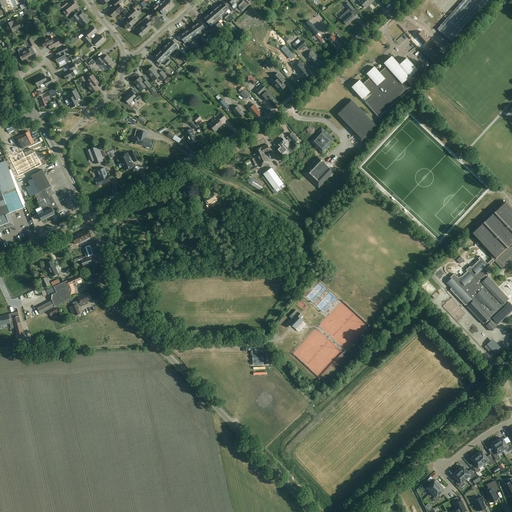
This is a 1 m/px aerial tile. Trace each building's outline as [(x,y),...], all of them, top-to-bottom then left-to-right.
[(66,10),(63,12),(67,17),(70,14),(69,13),(74,9),(75,10),(78,7),(72,0),(68,4),(65,1),(59,6),(62,10),(64,8),(66,10)] [(119,0),(115,0),(112,3),(114,5),(114,6),(108,12),(113,18),(123,9),(119,4),(121,2),(119,0)] [(163,0),(161,2),(169,10),(174,6),(168,0),(163,0)] [(244,7),(241,5),(236,0),(227,0),(233,5),(235,3),(239,7),(241,10),(244,7)] [(489,0),(463,0),(437,29),(451,42),(489,0)] [(226,11),(229,8),(230,7),(229,5),(227,6),(223,1),(218,6),(229,20),(230,19),(231,21),(234,18),(231,14),(230,15),(226,11)] [(169,10),(161,2),(158,6),(155,3),(151,6),(156,11),(158,9),(164,15),(169,10)] [(345,5),(351,11),(354,9),(348,2),(345,5)] [(28,10),(35,18),(40,14),(39,13),(40,12),(33,5),(28,10)] [(213,9),(219,17),(222,15),(227,21),(229,20),(218,6),(213,9)] [(135,22),(133,20),(136,17),(135,16),(138,13),(134,8),(126,15),(128,17),(122,23),(128,29),(135,22)] [(208,13),(220,28),(222,26),(218,21),(221,19),(219,17),(213,9),(208,13)] [(349,22),(354,17),(349,11),(346,13),(345,12),(339,17),(341,19),(344,21),(343,22),(346,25),(349,22)] [(76,13),(71,18),(75,23),(78,21),(83,27),(89,22),(84,16),(85,16),(83,13),(79,16),(76,13)] [(220,28),(208,13),(203,18),(209,25),(212,23),(218,30),(220,28)] [(148,27),(151,24),(152,23),(152,24),(155,22),(153,19),(151,20),(152,20),(150,22),(147,19),(143,22),(144,23),(136,31),(142,37),(150,29),(148,27)] [(9,33),(16,30),(21,28),(18,21),(16,22),(15,21),(14,21),(12,21),(5,24),(9,33)] [(194,24),(203,37),(204,36),(205,38),(207,37),(203,30),(205,29),(200,21),(194,24)] [(311,22),(306,27),(314,37),(319,32),(311,22)] [(189,28),(195,36),(198,34),(201,38),(203,37),(194,24),(189,28)] [(87,43),(90,40),(89,38),(96,31),(92,26),(84,33),(87,36),(83,39),(87,43)] [(219,36),(212,27),(209,29),(216,38),(219,36)] [(184,32),(193,44),(195,42),(192,38),(195,36),(189,28),(184,32)] [(422,44),(428,39),(421,31),(416,36),(419,39),(418,40),(422,44)] [(193,44),(184,32),(179,35),(184,43),(187,41),(191,45),(193,44)] [(333,34),(328,38),(337,49),(342,45),(333,34)] [(90,40),(87,43),(90,48),(94,44),(97,47),(105,40),(100,35),(92,42),(90,40)] [(50,36),(41,41),(44,48),(53,43),(54,47),(60,44),(57,38),(52,41),(50,36)] [(300,37),(293,44),(299,51),(306,44),(300,37)] [(26,40),(30,47),(35,44),(31,38),(26,40)] [(166,44),(179,57),(182,55),(179,53),(175,48),(178,46),(171,39),(166,44)] [(179,57),(166,44),(162,48),(168,55),(171,53),(175,57),(176,56),(178,58),(179,57)] [(65,45),(60,49),(61,52),(54,56),(57,63),(66,58),(63,53),(67,50),(65,45)] [(168,55),(162,48),(157,53),(168,64),(170,61),(166,57),(168,55)] [(28,49),(18,54),(22,61),(32,55),(28,49)] [(187,59),(190,57),(184,50),(181,52),(187,59)] [(310,50),(305,56),(317,69),(322,64),(310,50)] [(168,64),(157,53),(152,57),(159,64),(162,61),(166,66),(168,64)] [(100,57),(95,61),(99,65),(102,63),(108,70),(114,64),(107,56),(103,59),(100,57)] [(362,98),(372,109),(379,117),(401,97),(399,95),(407,88),(407,89),(411,86),(406,79),(417,69),(407,58),(399,65),(392,56),(384,63),(387,66),(379,73),(374,67),(366,73),(370,77),(363,84),(359,80),(352,87),(362,99),(362,98)] [(272,61),(267,65),(270,69),(275,65),(272,61)] [(73,63),(68,66),(70,69),(62,73),(66,80),(75,75),(72,71),(76,69),(73,63)] [(303,65),(297,70),(301,75),(302,74),(305,78),(311,73),(303,65)] [(154,81),(156,79),(159,76),(161,79),(165,76),(161,71),(159,73),(157,71),(156,71),(151,66),(145,72),(154,81)] [(280,91),(285,86),(281,81),(283,79),(278,73),(273,77),(276,80),(273,83),(280,91)] [(43,74),(33,79),(37,86),(45,83),(47,86),(53,83),(50,77),(46,79),(43,74)] [(92,75),(86,79),(89,83),(86,85),(93,93),(98,89),(94,84),(97,82),(92,75)] [(139,77),(133,83),(140,91),(144,87),(147,90),(151,86),(146,81),(144,83),(139,77)] [(274,106),(278,103),(265,90),(266,89),(262,85),(255,91),(259,96),(259,95),(265,101),(267,99),(274,106)] [(51,97),(58,95),(55,88),(50,90),(50,91),(48,92),(51,97)] [(251,94),(245,88),(240,93),(246,99),(251,94)] [(75,90),(69,93),(71,97),(67,99),(72,108),(78,104),(75,97),(78,96),(75,90)] [(128,94),(123,98),(128,104),(134,99),(136,102),(140,98),(136,93),(134,94),(131,90),(127,93),(128,94)] [(48,94),(38,98),(42,107),(48,104),(46,98),(49,97),(48,94)] [(229,106),(222,99),(218,103),(225,110),(229,106)] [(361,140),(376,126),(350,99),(342,108),(341,107),(334,114),(347,127),(347,126),(361,140)] [(252,105),(248,109),(257,118),(261,115),(259,113),(261,112),(256,106),(254,108),(252,105)] [(237,106),(232,110),(239,118),(244,114),(237,106)] [(216,119),(209,125),(214,131),(223,124),(221,122),(226,118),(221,112),(215,117),(216,119)] [(129,117),(128,122),(131,123),(131,125),(135,126),(136,120),(132,119),(133,118),(129,117)] [(329,145),(334,139),(321,127),(316,133),(317,134),(310,141),(319,149),(318,150),(322,154),(330,146),(329,145)] [(191,128),(184,132),(189,140),(188,142),(190,142),(190,143),(192,143),(193,143),(194,142),(197,140),(193,132),(191,128)] [(150,148),(152,139),(145,138),(147,132),(139,130),(138,136),(137,136),(135,144),(150,148)] [(17,137),(20,142),(22,141),(25,147),(28,145),(29,145),(34,143),(28,131),(23,134),(17,137)] [(286,143),(282,138),(277,142),(281,147),(277,150),(281,154),(287,149),(284,145),(286,143)] [(270,153),(269,150),(267,145),(261,147),(263,152),(262,153),(264,156),(266,154),(266,155),(270,153)] [(89,149),(93,158),(88,160),(91,166),(95,164),(104,161),(98,146),(89,149)] [(106,149),(108,155),(115,152),(112,146),(106,149)] [(263,152),(261,147),(254,151),(256,154),(253,155),(255,158),(256,158),(260,167),(270,163),(269,160),(268,161),(266,158),(268,158),(266,155),(266,154),(264,156),(262,153),(263,152)] [(7,157),(17,177),(39,166),(33,153),(21,159),(17,152),(7,157)] [(134,162),(139,159),(136,153),(135,153),(135,152),(130,154),(131,156),(129,157),(127,153),(121,156),(122,157),(119,159),(125,170),(133,166),(131,162),(133,161),(134,162)] [(318,188),(334,172),(317,156),(302,173),(318,188)] [(258,168),(254,158),(251,160),(252,163),(247,165),(251,172),(258,168)] [(5,161),(4,161),(0,162),(0,228),(13,223),(9,213),(24,207),(23,204),(5,161)] [(273,190),(274,189),(275,190),(284,183),(272,167),(263,174),(272,186),(271,187),(273,190)] [(110,180),(108,175),(107,175),(104,168),(97,170),(100,178),(95,179),(95,180),(96,182),(96,183),(97,185),(97,186),(105,182),(110,180)] [(31,175),(40,191),(42,190),(53,211),(62,207),(43,170),(31,175)] [(42,190),(40,191),(34,194),(44,212),(39,215),(42,221),(55,214),(53,211),(42,190)] [(209,203),(210,205),(217,201),(216,199),(216,198),(213,192),(205,197),(209,203)] [(466,304),(467,306),(467,307),(483,324),(484,323),(486,325),(491,331),(496,326),(498,324),(511,311),(511,304),(509,302),(507,304),(506,302),(509,299),(488,276),(487,277),(484,275),(488,271),(486,269),(494,260),(502,269),(511,261),(511,260),(511,209),(505,202),(499,208),(496,205),(488,213),(474,225),(477,229),(473,233),(492,253),(490,255),(492,259),(487,264),(480,256),(478,258),(479,260),(471,268),(470,266),(466,270),(467,271),(463,275),(458,277),(454,273),(450,277),(451,278),(447,282),(452,288),(450,289),(465,305),(466,304)] [(87,230),(79,234),(81,238),(83,242),(90,239),(89,238),(90,237),(87,230)] [(79,234),(71,237),(75,245),(80,242),(81,243),(83,242),(81,238),(79,234)] [(83,248),(86,257),(93,255),(90,245),(83,248)] [(81,261),(81,262),(80,262),(82,266),(83,265),(83,266),(92,263),(90,257),(81,261)] [(60,273),(57,267),(55,267),(52,260),(46,263),(49,270),(48,271),(51,277),(60,273)] [(79,275),(67,281),(67,280),(54,286),(57,292),(52,294),(52,299),(52,300),(37,308),(40,314),(71,298),(72,289),(69,284),(72,282),(72,284),(81,279),(79,275)] [(40,280),(44,287),(44,288),(50,285),(47,277),(40,280)] [(88,292),(83,294),(82,294),(77,297),(78,301),(73,303),(74,305),(72,306),(76,315),(80,313),(77,305),(80,304),(80,305),(86,302),(85,301),(91,299),(88,292)] [(305,309),(309,305),(299,298),(296,303),(305,309)] [(302,315),(298,312),(296,310),(292,314),(294,317),(286,325),(290,328),(292,326),(295,329),(303,321),(300,318),(302,315)] [(21,322),(19,316),(17,316),(12,317),(12,318),(9,318),(8,315),(5,315),(5,316),(0,317),(0,324),(4,324),(4,325),(10,323),(11,327),(15,326),(17,335),(23,333),(21,322)] [(495,350),(504,341),(498,335),(489,343),(495,350)] [(484,347),(492,355),(494,353),(486,344),(484,347)] [(253,355),(253,365),(263,365),(263,355),(253,355)] [(474,380),(467,387),(470,390),(477,383),(474,380)] [(496,440),(502,451),(508,447),(509,450),(511,448),(511,447),(509,442),(506,444),(502,438),(501,439),(501,438),(496,440)] [(495,451),(492,453),(497,460),(500,458),(497,454),(502,451),(496,440),(492,443),(492,444),(491,445),(495,451)] [(480,451),(476,454),(483,464),(486,461),(488,464),(490,462),(491,464),(494,462),(489,455),(486,457),(482,451),(481,452),(480,451)] [(472,458),(471,459),(476,465),(473,467),(477,472),(480,470),(479,468),(484,465),(483,464),(476,454),(472,457),(472,458)] [(461,466),(457,470),(466,479),(468,476),(471,478),(475,474),(470,469),(468,472),(463,466),(462,467),(461,466)] [(460,488),(465,484),(463,481),(466,479),(457,470),(453,474),(454,474),(453,475),(458,481),(456,483),(460,488)] [(508,482),(503,484),(509,496),(511,494),(511,477),(507,480),(508,482)] [(427,482),(422,487),(425,490),(426,488),(430,493),(440,484),(436,480),(435,481),(434,480),(429,485),(427,482)] [(490,502),(494,501),(495,500),(498,498),(494,491),(498,489),(499,490),(495,481),(486,485),(487,485),(490,491),(489,491),(486,493),(485,494),(489,503),(490,502)] [(443,487),(440,484),(430,493),(435,497),(433,499),(436,501),(440,497),(438,494),(444,489),(443,488),(443,487)] [(484,501),(482,496),(473,500),(479,511),(486,508),(483,501),(484,501)] [(457,509),(451,511),(463,511),(466,511),(466,509),(461,500),(454,504),(457,509)]
